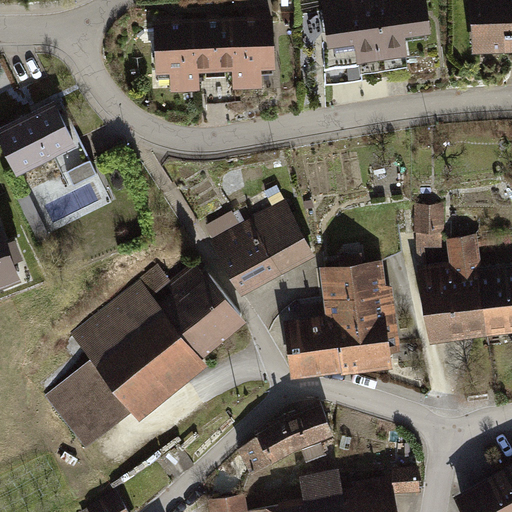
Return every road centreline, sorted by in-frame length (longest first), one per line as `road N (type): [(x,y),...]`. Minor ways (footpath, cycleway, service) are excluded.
road 1 (residential): [(73,32),(114,101),(149,130),(175,139),(511,96)]
road 2 (residential): [(157,511),(286,392),(330,389),(410,411),(447,434)]
